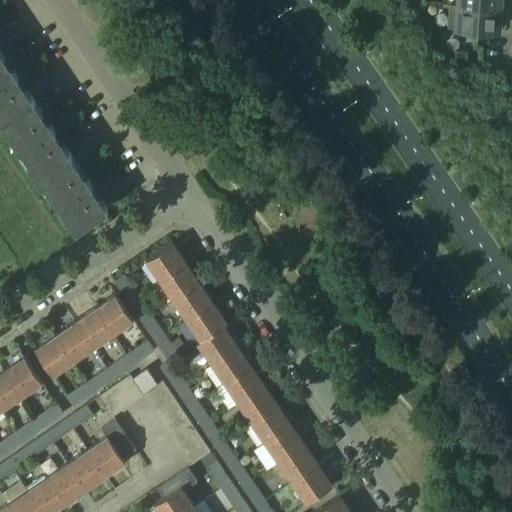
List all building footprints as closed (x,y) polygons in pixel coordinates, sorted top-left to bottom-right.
[(499,7),(459,4),(449,3),(447,26),(497,30),(499,7)] [(33,97),(0,47),(0,117),(1,119),(33,97)] [(455,58),(467,59),(468,51),(455,50),(455,58)] [(1,119),(38,173),(71,151),(33,97),(1,119)] [(107,205),(71,151),(38,173),(75,227),(107,205)] [(172,240),(146,258),(160,279),(186,261),(172,240)] [(186,261),(160,279),(173,298),(200,280),(186,261)] [(200,280),(173,298),(186,318),(213,300),(200,280)] [(129,282),(120,289),(128,300),(137,294),(129,282)] [(116,291),(95,305),(113,332),(134,318),(116,291)] [(213,300),(186,318),(200,338),(223,322),(227,320),(213,300)] [(143,302),(133,309),(141,320),(151,313),(143,302)] [(95,305),(75,319),(94,346),(113,332),(95,305)] [(75,319),(55,332),(74,359),(94,346),(75,319)] [(156,321),(147,328),(154,339),(164,333),(156,321)] [(200,338),(196,340),(210,361),(237,343),(242,339),(233,327),(229,331),(223,322),(200,338)] [(42,341),(36,346),(54,373),(74,359),(55,332),(55,333),(53,329),(40,338),(42,341)] [(149,340),(137,347),(144,357),(155,350),(149,340)] [(170,342),(161,348),(168,359),(178,353),(170,342)] [(237,343),(210,361),(224,381),(251,363),(256,360),(247,347),(242,351),(237,343)] [(11,362),(4,367),(22,394),(43,380),(25,353),(23,354),(21,351),(9,359),(11,362)] [(128,354),(108,367),(115,377),(135,364),(128,354)] [(251,363),(224,381),(237,401),(264,383),(251,363)] [(4,367),(0,369),(0,403),(3,408),(22,394),(4,367)] [(108,367),(97,375),(104,385),(115,377),(108,367)] [(147,367),(134,375),(144,390),(157,382),(152,375),(147,367)] [(175,368),(164,375),(172,386),(182,379),(175,368)] [(131,373),(121,380),(134,399),(143,393),(145,392),(144,390),(134,375),(133,376),(131,373)] [(145,392),(143,393),(150,403),(170,390),(162,379),(157,382),(144,390),(145,392)] [(121,380),(111,387),(124,406),(134,399),(121,380)] [(88,381),(77,388),(84,398),(95,391),(88,381)] [(264,383),(237,401),(251,420),(278,402),(264,383)] [(111,387),(100,393),(107,404),(114,413),(124,406),(111,387)] [(189,389),(178,396),(186,407),(196,400),(189,389)] [(170,390),(150,403),(157,413),(177,400),(170,390)] [(177,400),(157,413),(164,423),(184,410),(177,400)] [(196,400),(186,407),(200,427),(210,420),(196,400)] [(58,402),(46,409),(53,419),(64,412),(58,402)] [(278,402),(251,420),(264,440),(291,422),(296,419),(288,407),(283,410),(278,402)] [(78,409),(67,416),(74,427),(85,419),(78,409)] [(184,410),(164,423),(171,433),(191,420),(184,410)] [(37,416),(26,423),(33,433),(44,425),(37,416)] [(107,433),(87,447),(106,474),(126,459),(124,456),(137,447),(116,417),(102,427),(107,433)] [(191,420),(171,433),(176,441),(177,442),(197,429),(191,420)] [(58,422),(47,430),(54,440),(65,432),(58,422)] [(291,422),(264,440),(278,460),(304,441),(291,422)] [(216,428),(205,435),(213,446),(223,439),(216,428)] [(17,429),(6,437),(13,447),(24,439),(17,429)] [(197,429),(177,442),(184,452),(201,441),(204,439),(197,429)] [(39,436),(27,443),(34,453),(45,446),(39,436)] [(201,441),(184,452),(191,463),(200,457),(210,449),(205,441),(204,439),(201,441)] [(304,441),(278,460),(292,480),(318,462),(304,441)] [(87,447),(68,460),(86,487),(106,474),(87,447)] [(229,448),(219,455),(226,466),(236,459),(229,448)] [(19,449),(7,457),(14,467),(26,459),(19,449)] [(68,460),(48,474),(66,501),(69,505),(82,496),(79,492),(86,487),(68,460)] [(217,460),(207,466),(221,487),(231,480),(217,460)] [(318,462),(292,480),(305,500),(332,482),(337,479),(328,466),(323,470),(318,462)] [(155,502),(151,505),(155,511),(183,511),(195,504),(181,484),(190,478),(193,483),(197,480),(188,466),(157,487),(163,495),(154,501),(155,502)] [(242,467),(232,474),(240,485),(250,478),(242,467)] [(48,474),(28,487),(44,511),(49,511),(66,501),(48,474)] [(231,480),(221,487),(229,498),(239,491),(231,480)] [(44,511),(28,487),(8,501),(15,511),(44,511)] [(256,488),(246,495),(254,506),(264,499),(256,488)] [(352,511),(339,493),(312,511),(313,511),(352,511)] [(252,511),(244,500),(234,506),(238,511),(252,511)] [(15,511),(8,501),(0,506),(0,511),(15,511)]
